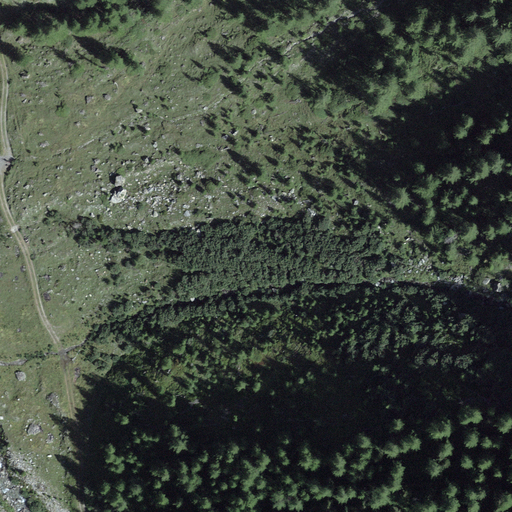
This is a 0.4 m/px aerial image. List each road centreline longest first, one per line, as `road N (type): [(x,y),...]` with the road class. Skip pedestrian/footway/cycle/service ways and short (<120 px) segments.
road 1 (track): [(94,511),(68,364),(43,313),(0,175)]
road 2 (track): [(0,36),(8,68),(0,169)]
